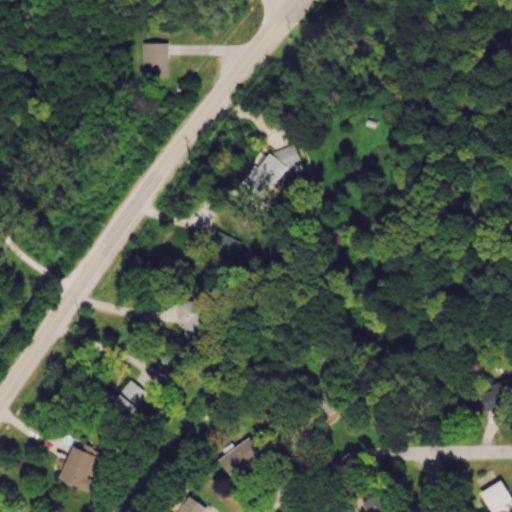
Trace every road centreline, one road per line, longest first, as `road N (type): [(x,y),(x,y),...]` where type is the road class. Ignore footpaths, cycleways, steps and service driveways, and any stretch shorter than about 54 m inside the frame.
road 1 (secondary): [(0,401),(137,202),(292,0)]
road 2 (residential): [(511,452),(377,455),(287,494)]
